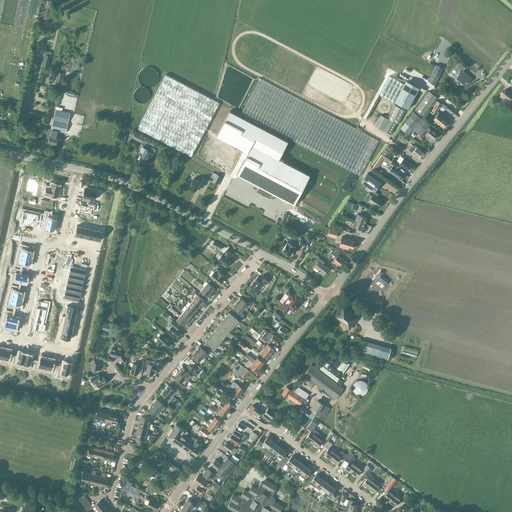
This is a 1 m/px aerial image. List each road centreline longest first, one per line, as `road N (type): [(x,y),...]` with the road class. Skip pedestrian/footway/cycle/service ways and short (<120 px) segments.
road 1 (tertiary): [(327,297),(511,59)]
road 2 (unclassified): [(260,252),(125,182),(79,168)]
road 3 (residential): [(20,340),(73,352),(94,262),(59,248)]
road 4 (residential): [(379,511),(239,410)]
road 5 (residential): [(154,387),(260,252)]
road 6 (tertiary): [(239,410),(327,297)]
